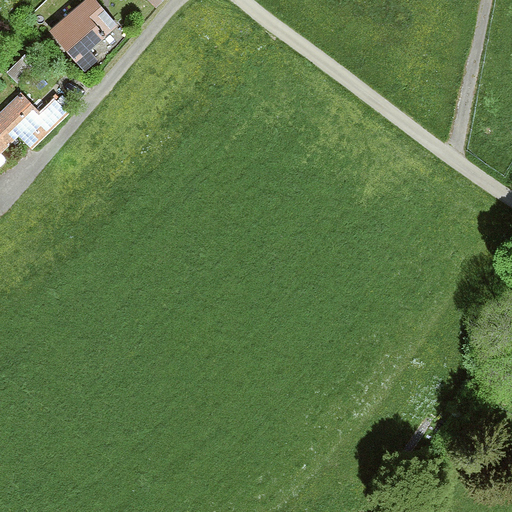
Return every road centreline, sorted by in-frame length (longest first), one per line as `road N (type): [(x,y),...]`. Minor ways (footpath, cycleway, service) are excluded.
road 1 (residential): [(511,200),(245,0)]
road 2 (residential): [(180,0),(42,160)]
